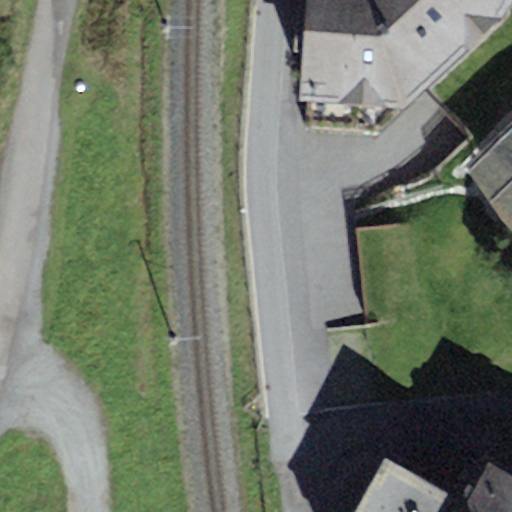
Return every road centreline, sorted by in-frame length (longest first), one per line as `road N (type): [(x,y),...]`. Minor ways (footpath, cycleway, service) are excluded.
road 1 (residential): [(273,0),(262,219),(297,511)]
road 2 (track): [(0,332),(64,0)]
road 3 (track): [(83,511),(87,470),(68,419),(53,405),(0,387)]
